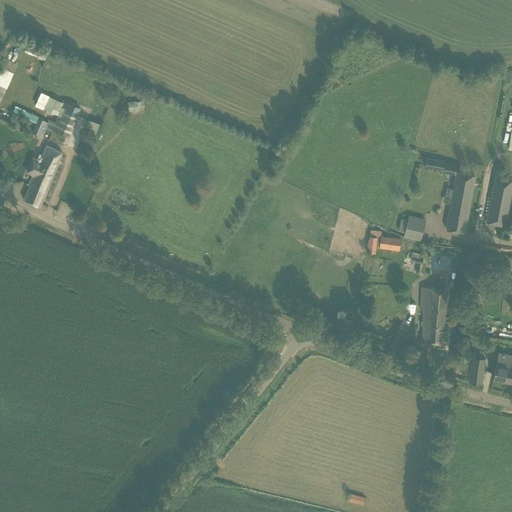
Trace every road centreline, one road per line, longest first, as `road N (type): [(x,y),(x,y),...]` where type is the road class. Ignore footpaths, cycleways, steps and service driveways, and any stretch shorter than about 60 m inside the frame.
road 1 (unclassified): [(0,206),(302,336)]
road 2 (unclassified): [(160,511),(302,336)]
road 3 (unclassified): [(302,336),(444,391)]
